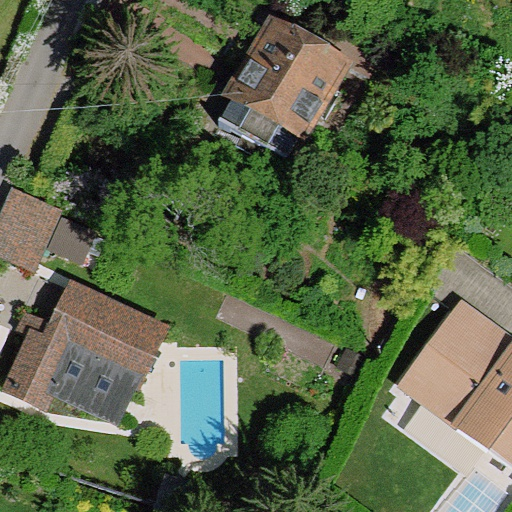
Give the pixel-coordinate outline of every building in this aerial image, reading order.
[(345,70),(275,31),(235,100),(239,101),(301,136),(305,138),(345,70)] [(301,136),(239,101),(223,130),(287,165),(301,136)] [(22,190),(0,233),(0,246),(44,268),(70,213),(22,190)] [(165,335),(74,292),(48,347),(34,340),(8,395),(46,413),(72,358),(139,389),(165,335)] [(490,393),(511,362),(511,354),(460,315),(404,391),(426,406),(455,368),(490,393)] [(368,365),(348,355),(341,371),(362,380),(368,365)] [(511,362),(490,393),(455,368),(426,406),(491,454),(498,445),(511,455),(511,362)] [(293,511),(298,501),(270,489),(259,511),(293,511)]
